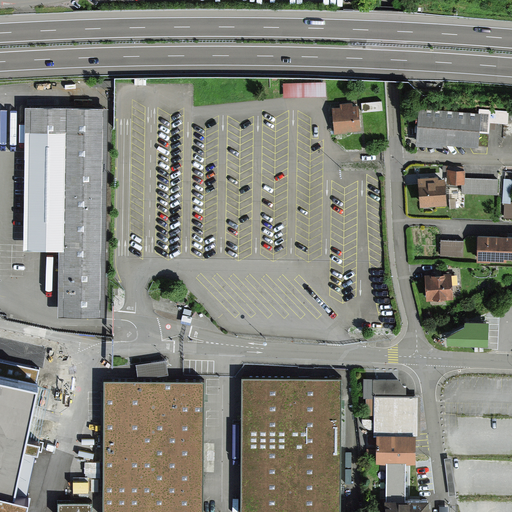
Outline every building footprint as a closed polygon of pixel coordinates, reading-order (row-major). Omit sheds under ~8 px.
[(285,96),(324,95),(324,84),(285,85),(285,96)] [(355,104),(332,107),(334,130),(358,127),(355,104)] [(104,314),(108,108),(25,106),(23,254),(63,255),(62,313),(104,314)] [(479,114),(418,110),(416,147),(444,149),(445,145),(478,148),(479,134),(489,135),(490,123),(508,124),(509,112),(479,110),(479,114)] [(464,171),(448,171),(448,185),(462,185),(462,195),(498,195),(498,179),(464,179),(464,171)] [(439,177),(418,179),(420,208),(446,206),(444,181),(440,181),(439,177)] [(511,180),(504,179),(502,203),(505,204),(504,218),(511,218),(511,201),(510,202),(511,180)] [(511,238),(477,237),(476,263),(491,264),(491,261),(505,262),(505,259),(511,259),(511,238)] [(441,241),(441,256),(462,256),(462,241),(441,241)] [(451,273),(425,275),(427,301),(453,299),(451,273)] [(488,348),(488,324),(466,323),(466,328),(447,337),(447,347),(488,348)] [(0,344),(0,511),(23,511),(57,357),(0,344)] [(199,511),(201,378),(102,377),(100,511),(199,511)] [(341,511),(343,379),(241,378),(238,511),(341,511)] [(405,464),(415,464),(416,436),(418,436),(418,398),(406,397),(406,388),(399,380),(364,380),(363,400),(366,400),(366,414),(375,414),(374,437),(377,438),(377,464),(387,464),(405,464)] [(444,458),(449,494),(456,493),(451,457),(444,458)] [(384,511),(429,511),(430,502),(405,502),(405,493),(405,483),(405,474),(405,465),(405,464),(387,464),(387,502),(385,502),(384,511)]
